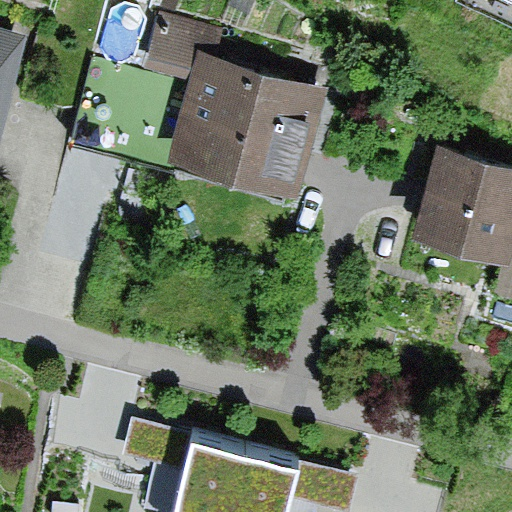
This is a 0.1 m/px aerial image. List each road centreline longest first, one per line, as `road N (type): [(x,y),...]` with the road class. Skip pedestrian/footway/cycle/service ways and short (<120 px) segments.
road 1 (residential): [(0,322),(511,454)]
road 2 (unknown): [(54,511),(74,411),(91,378),(134,357)]
